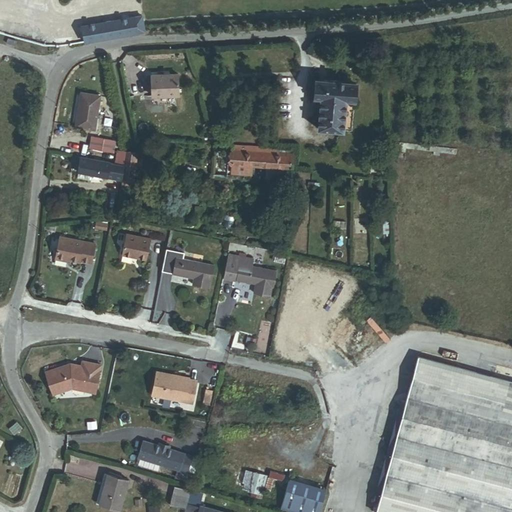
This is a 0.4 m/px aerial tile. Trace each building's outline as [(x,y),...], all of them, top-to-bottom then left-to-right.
[(144,32),(142,16),(82,25),(85,41),(144,32)] [(167,75),(154,75),(155,97),(182,96),(182,74),(173,74),(167,75)] [(355,80),(315,77),(314,95),(321,95),(320,109),(316,109),(315,113),(318,114),(317,126),(344,128),(346,98),(354,99),(355,80)] [(82,93),(76,125),(94,129),(100,96),(82,93)] [(373,136),(370,169),(375,169),(378,145),(399,147),(399,151),(405,151),(405,148),(433,151),(433,154),(439,155),(439,152),(455,154),(456,148),(379,139),(379,137),(373,136)] [(117,141),(93,137),(91,148),(115,152),(117,141)] [(293,148),(216,142),(213,177),(229,179),(230,175),(291,180),(293,148)] [(125,166),(127,152),(117,150),(115,164),(125,166)] [(139,154),(127,152),(125,166),(122,179),(134,181),(134,182),(139,154)] [(115,164),(75,157),(74,163),(82,164),(79,178),(92,180),(93,174),(122,179),(125,166),(115,164)] [(122,179),(121,188),(132,190),(134,181),(122,179)] [(155,238),(131,232),(126,254),(150,260),(155,238)] [(98,243),(63,236),(59,258),(69,260),(80,262),(81,260),(94,263),(98,243)] [(335,236),(322,236),(322,244),(335,245),(335,236)] [(212,281),(215,265),(184,259),(185,253),(169,250),(165,270),(196,276),(194,286),(209,289),(211,281),(212,281)] [(243,257),(229,255),(226,276),(257,282),(255,291),(270,294),(272,286),(273,287),(276,270),(242,264),(243,257)] [(290,257),(282,256),(281,263),(288,264),(290,257)] [(511,511),(511,374),(406,354),(375,511),(511,511)] [(48,372),(55,394),(74,388),(97,393),(103,365),(85,361),(84,366),(72,364),(48,372)] [(193,375),(160,369),(155,395),(195,403),(200,378),(192,377),(193,375)] [(206,390),(204,397),(211,398),(212,391),(206,390)] [(193,457),(144,441),(139,457),(179,470),(177,478),(185,481),(193,457)] [(268,475),(256,472),(250,496),(261,499),(268,475)] [(119,511),(129,484),(108,478),(99,506),(117,511),(119,511)] [(318,511),(325,490),(290,480),(282,506),(302,511),(318,511)] [(175,485),(169,504),(184,508),(189,492),(189,490),(175,485)] [(219,511),(200,506),(203,496),(189,492),(184,508),(183,511),(219,511)]
